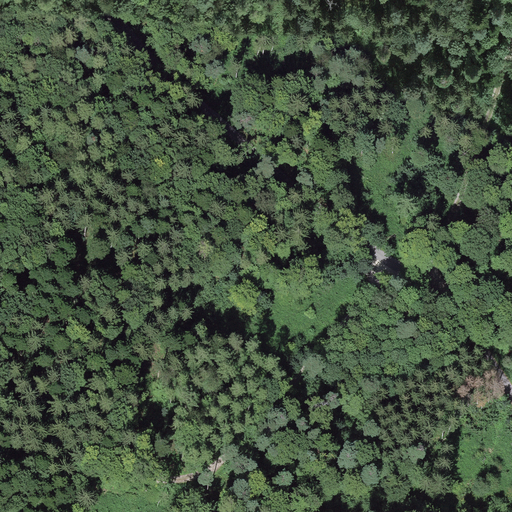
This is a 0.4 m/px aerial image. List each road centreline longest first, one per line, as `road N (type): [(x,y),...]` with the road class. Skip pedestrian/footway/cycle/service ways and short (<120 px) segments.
road 1 (unclassified): [(511,389),(423,282),(330,218),(129,40),(98,0)]
road 2 (track): [(0,464),(183,482),(210,477),(389,260)]
road 3 (track): [(511,46),(423,282)]
road 4 (track): [(129,40),(0,65)]
